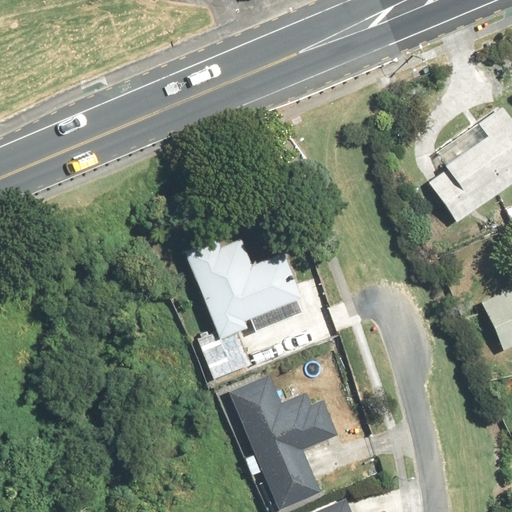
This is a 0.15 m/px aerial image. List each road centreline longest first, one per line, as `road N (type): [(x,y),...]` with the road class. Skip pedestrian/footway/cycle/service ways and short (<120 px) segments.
road 1 (secondary): [(0,177),(423,0)]
road 2 (residential): [(438,511),(384,288)]
